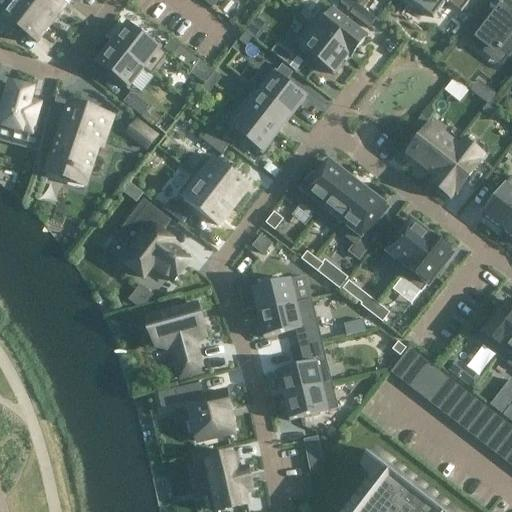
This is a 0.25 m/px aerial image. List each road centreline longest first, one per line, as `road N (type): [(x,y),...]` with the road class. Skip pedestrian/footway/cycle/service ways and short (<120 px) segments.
road 1 (residential): [(277,511),(221,262),(327,122)]
road 2 (residential): [(327,122),(511,268)]
road 3 (residential): [(0,56),(44,69),(72,62),(117,0)]
